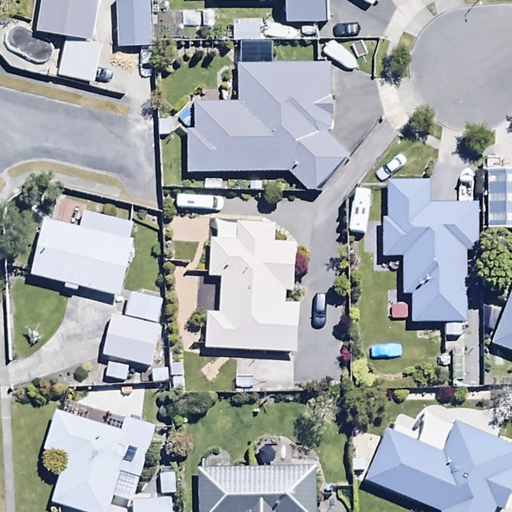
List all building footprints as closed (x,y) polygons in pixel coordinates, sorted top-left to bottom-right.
[(42,0),(36,38),(90,47),(98,0),(42,0)] [(211,0),(211,8),(287,8),(287,28),(328,28),(327,0),(211,0)] [(150,3),(116,4),(118,53),(152,52),(150,3)] [(96,89),(104,51),(65,44),(58,81),(96,89)] [(188,135),(188,180),(289,179),(312,199),(347,161),(327,143),(332,138),(331,69),(238,69),(239,107),(195,108),(195,135),(188,135)] [(481,211),(430,211),(430,187),(389,187),(389,224),(384,224),(384,264),(404,264),(404,300),(411,300),(411,309),(391,309),(391,324),(412,324),(412,329),(443,330),(443,354),(462,354),(462,330),(467,330),(467,261),(480,261),(481,211)] [(46,224),(31,282),(119,305),(134,246),(130,245),(134,230),(85,218),(81,233),(46,224)] [(207,319),(205,355),(299,359),(301,310),(287,309),(287,297),(295,298),(297,249),(276,248),(276,230),(237,229),(237,246),(211,245),(210,283),(222,284),(220,320),(207,319)] [(511,294),(491,349),(511,356),(511,294)] [(113,321),(102,363),(145,373),(163,306),(130,297),(123,324),(113,321)] [(182,369),(171,369),(172,398),(194,397),(194,384),(182,385),(182,369)] [(67,464),(52,504),(70,511),(110,511),(114,502),(131,508),(158,434),(126,422),(120,437),(108,432),(110,426),(62,408),(44,456),(67,464)] [(392,434),(367,485),(423,511),(495,511),(496,511),(497,511),(508,511),(511,505),(511,455),(458,430),(444,459),(392,434)] [(316,511),(316,473),(199,475),(199,511),(316,511)]
